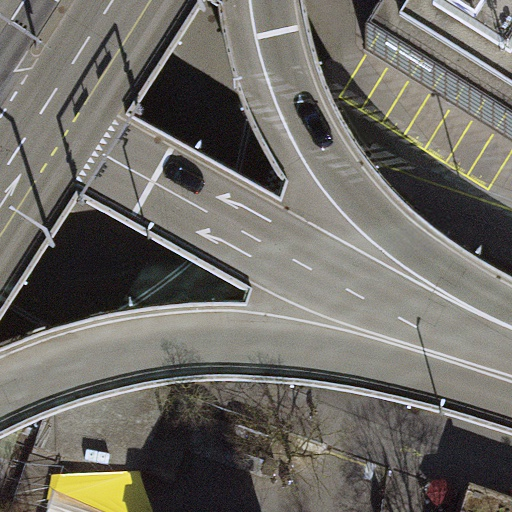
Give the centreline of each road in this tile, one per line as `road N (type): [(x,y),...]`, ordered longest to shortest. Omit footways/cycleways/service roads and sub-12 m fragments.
road 1 (primary): [(0,388),(105,349),(180,336),(264,336),(357,348),(511,394)]
road 2 (primary): [(481,329),(266,240),(97,151),(31,130)]
road 3 (tertiary): [(81,243),(168,303),(372,407),(511,454)]
road 4 (primary): [(481,329),(387,235),(314,136),(275,0)]
road 5 (tertiary): [(511,258),(174,118)]
road 6 (tertiary): [(81,243),(115,235),(165,187),(176,153),(174,118)]
road 7 (primary): [(31,130),(113,0)]
